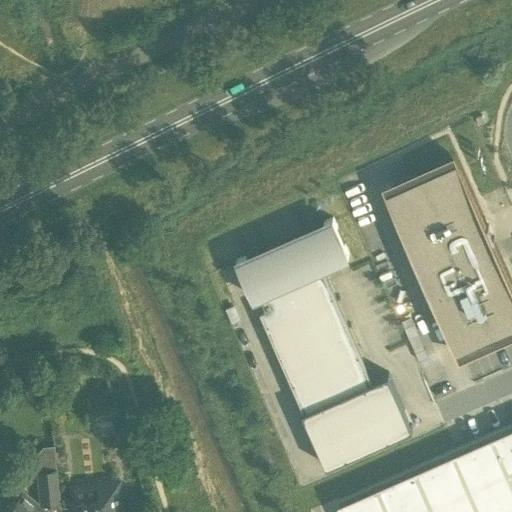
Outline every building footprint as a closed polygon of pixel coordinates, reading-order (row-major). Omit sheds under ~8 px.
[(455,152),(382,184),(459,358),(511,334),(511,281),(493,239),(495,238),(494,237),(493,237),(488,226),(489,226),(488,224),(487,225),(455,152)] [(388,372),(372,379),(320,263),(338,255),(340,258),(349,254),(333,217),(236,259),(252,296),(259,293),(281,344),(276,346),(303,409),(301,410),(327,465),(413,427),(388,372)] [(511,425),(338,502),(342,511),(502,511),(511,508),(511,425)] [(37,446),(39,467),(57,465),(54,443),(37,446)] [(59,502),(55,468),(34,470),(35,480),(39,479),(42,504),(59,502)] [(121,511),(118,480),(68,485),(71,503),(71,511),(121,511)] [(25,504),(14,496),(0,511),(38,511),(38,503),(25,504)]
